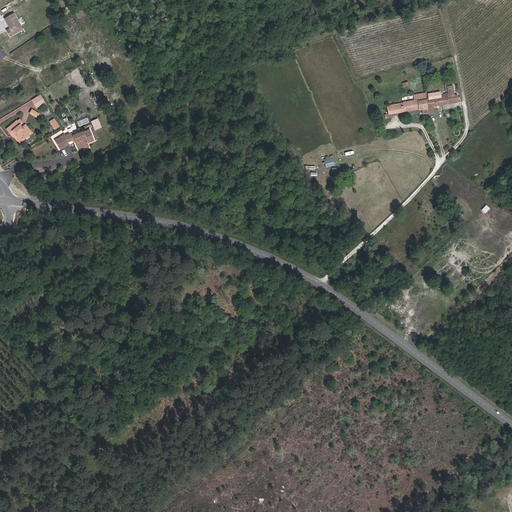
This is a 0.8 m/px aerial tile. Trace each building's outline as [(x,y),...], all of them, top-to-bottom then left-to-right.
[(6,31),(9,37),(22,30),(13,14),(3,19),(8,27),(9,26),(10,28),(9,29),(6,31)] [(440,92),(428,94),(429,99),(427,100),(426,100),(428,109),(422,109),(422,114),(433,113),(432,106),(441,105),(440,98),(441,98),(441,97),(441,95),(440,92)] [(388,114),(422,108),(422,109),(428,109),(426,100),(427,100),(426,93),(414,96),(415,101),(387,106),(388,114)] [(44,102),(40,95),(32,100),(36,107),(44,102)] [(454,95),(449,96),(447,96),(441,97),(441,98),(440,98),(441,105),(445,104),(451,103),(458,102),(457,95),(454,95)] [(80,126),(90,122),(88,117),(78,121),(80,126)] [(91,121),(95,130),(102,126),(98,117),(91,121)] [(30,131),(25,124),(22,127),(19,124),(22,122),(20,119),(17,121),(6,129),(12,135),(14,133),(15,134),(20,141),(24,137),(23,136),(26,133),(27,134),(30,131)] [(59,126),(54,119),(50,121),(54,129),(59,126)] [(94,140),(90,129),(83,132),(83,131),(74,135),(70,136),(69,133),(65,135),(64,134),(54,140),(59,148),(68,142),(72,140),(74,139),(75,142),(77,147),(82,145),(83,147),(83,148),(89,146),(88,143),(94,140)] [(333,158),(324,159),(326,167),(334,165),(333,158)] [(485,213),(489,207),(486,204),(481,210),(485,213)]
